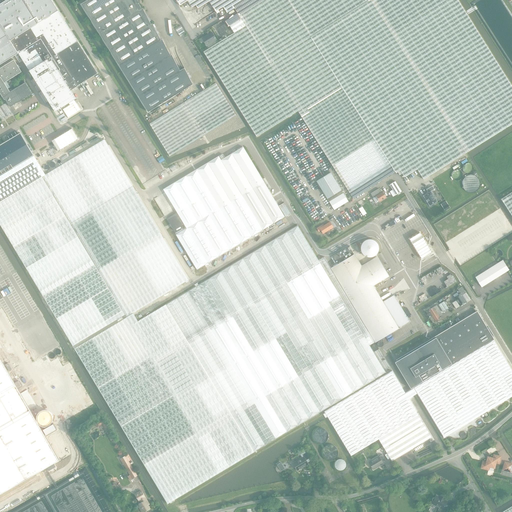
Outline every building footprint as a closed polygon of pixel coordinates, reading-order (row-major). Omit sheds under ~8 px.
[(0,65),(15,56),(19,54),(23,60),(56,112),(59,110),(77,99),(71,90),(98,73),(59,11),(51,0),(6,0),(0,4),(0,65)] [(120,66),(147,110),(148,112),(192,84),(184,68),(179,71),(171,54),(170,55),(162,39),(161,40),(153,23),(151,24),(143,8),(142,9),(139,3),(140,2),(140,1),(140,0),(90,0),(91,0),(90,0),(88,0),(81,4),(120,66)] [(176,0),(180,6),(188,1),(192,8),(196,5),(198,9),(209,1),(215,12),(223,7),(227,13),(234,8),(233,5),(241,0),(176,0)] [(241,0),(233,5),(234,8),(238,14),(225,21),(228,26),(230,26),(234,33),(203,52),(256,137),(298,111),(353,199),(395,172),(396,173),(400,170),(404,177),(417,169),(423,179),(466,153),(511,123),(511,86),(457,0),(241,0)] [(225,24),(217,29),(222,37),(227,33),(225,31),(228,29),(225,24)] [(207,46),(216,40),(212,33),(208,35),(209,35),(203,39),(203,38),(202,39),(207,46)] [(5,83),(22,72),(14,60),(0,69),(0,92),(5,100),(6,100),(11,107),(12,107),(14,106),(14,105),(18,103),(33,93),(26,82),(11,92),(5,83)] [(171,157),(188,146),(237,115),(216,82),(150,123),(171,157)] [(75,102),(63,109),(68,118),(80,110),(75,102)] [(72,129),(52,141),(58,151),(78,139),(72,129)] [(8,140),(0,145),(0,175),(3,174),(33,155),(20,133),(18,134),(16,131),(6,137),(8,140)] [(126,317),(132,313),(188,280),(105,140),(45,175),(42,177),(124,314),(126,317)] [(219,156),(163,189),(186,228),(175,234),(196,270),(285,217),(243,147),(225,158),(221,160),(219,156)] [(3,174),(0,175),(0,224),(73,346),(124,314),(42,177),(45,175),(33,155),(3,174)] [(334,210),(348,201),(330,173),(316,181),(334,210)] [(389,184),(395,194),(396,196),(401,193),(394,181),(389,184)] [(420,193),(422,196),(423,198),(423,199),(424,199),(426,202),(426,203),(426,202),(433,198),(434,198),(433,197),(427,188),(431,186),(428,182),(423,186),(425,189),(420,192),(419,192),(420,193)] [(379,189),(375,191),(370,194),(373,198),(376,196),(379,202),(386,198),(382,192),(381,193),(379,189)] [(511,215),(511,191),(501,199),(511,215)] [(446,201),(441,204),(445,211),(450,208),(446,201)] [(290,213),(284,203),(279,206),(285,216),(290,213)] [(173,231),(183,225),(177,214),(167,220),(173,231)] [(328,231),(333,228),(329,222),(322,226),(321,225),(316,228),(319,232),(321,231),(323,234),(326,232),(328,235),(330,234),(328,231)] [(132,313),(126,317),(126,318),(74,349),(167,503),(386,373),(370,346),(375,342),(331,268),(324,257),(319,260),(298,225),(137,321),(132,313)] [(432,253),(420,233),(409,239),(421,259),(432,253)] [(355,254),(354,253),(350,245),(331,256),(337,265),(355,254)] [(358,260),(357,258),(355,254),(337,265),(331,268),(375,342),(411,321),(395,295),(383,301),(374,286),(389,276),(377,257),(362,266),(358,260)] [(481,288),(510,270),(503,260),(475,278),(478,283),(481,288)] [(453,295),(454,297),(456,300),(452,303),(456,309),(460,306),(466,302),(462,295),(466,293),(462,287),(458,289),(459,291),(453,295)] [(448,309),(449,309),(444,301),(439,304),(444,312),(448,309)] [(436,305),(433,307),(426,311),(430,317),(429,317),(432,322),(435,321),(440,318),(439,316),(442,314),(436,305)] [(511,395),(511,370),(493,339),(476,311),(396,359),(396,360),(394,361),(410,388),(412,387),(413,388),(414,387),(417,393),(444,437),(511,395)] [(0,494),(59,460),(30,409),(13,419),(4,403),(13,398),(10,393),(18,388),(22,386),(22,385),(19,381),(18,381),(15,383),(0,357),(0,494)] [(392,371),(324,411),(351,456),(351,455),(378,439),(379,440),(391,460),(391,461),(431,437),(408,398),(412,396),(413,396),(414,395),(415,394),(417,393),(414,387),(413,388),(411,389),(409,390),(408,391),(407,391),(405,393),(396,379),(392,372),(392,371)] [(53,423),(42,430),(46,436),(57,430),(53,423)] [(308,464),(306,460),(309,458),(305,453),(302,455),(303,457),(293,463),(297,471),(308,464)] [(383,464),(383,463),(386,461),(382,455),(379,456),(369,462),(373,470),(383,464)] [(488,459),(487,459),(486,462),(483,461),(481,468),(488,469),(489,466),(494,468),(495,462),(499,463),(500,457),(494,455),(493,458),(489,457),(489,458),(490,458),(488,459)] [(137,476),(128,460),(125,456),(120,459),(130,475),(128,476),(130,480),(137,476)] [(138,501),(140,500),(141,502),(140,503),(145,511),(150,509),(148,505),(149,505),(140,490),(134,494),(138,501)] [(437,510),(436,511),(446,511),(449,506),(445,504),(447,501),(435,495),(432,504),(439,508),(437,510)]
